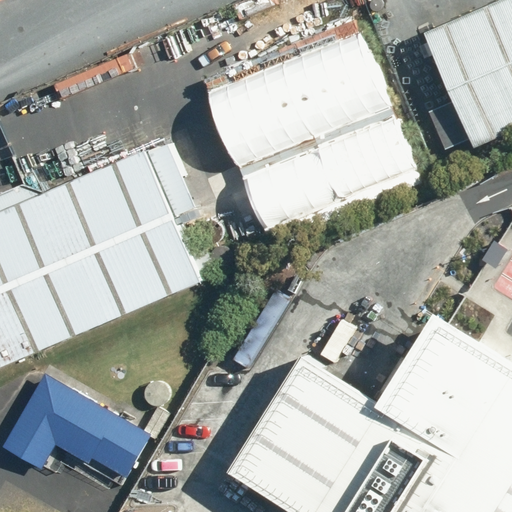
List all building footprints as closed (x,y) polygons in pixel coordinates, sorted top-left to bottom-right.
[(312,58),(326,95),(346,87),(350,98),(377,87),(387,114),(425,99),(417,80),(430,74),(418,42),(427,39),(411,0),(401,0),(347,21),(350,28),(322,39),(327,52),(312,58)] [(456,97),(429,109),(446,147),(472,135),(476,143),(511,127),(511,0),(492,0),(427,29),(456,97)] [(319,19),(273,9),(262,63),(308,73),(319,19)] [(207,42),(189,58),(198,68),(216,53),(207,42)] [(235,75),(218,81),(235,127),(274,113),(255,61),(243,65),(244,68),(233,71),(235,75)] [(310,118),(293,124),(324,210),(379,190),(344,94),(306,108),(310,118)] [(0,363),(203,278),(174,211),(197,202),(171,140),(148,149),(147,145),(0,206),(0,363)] [(511,511),(511,340),(455,306),(397,400),(315,350),(239,473),(302,511),(511,511)] [(46,372),(4,444),(42,466),(57,441),(123,480),(151,433),(46,372)] [(158,406),(147,424),(159,431),(169,412),(158,406)]
